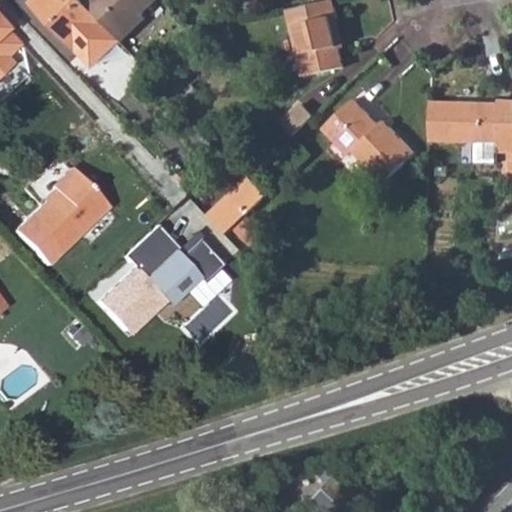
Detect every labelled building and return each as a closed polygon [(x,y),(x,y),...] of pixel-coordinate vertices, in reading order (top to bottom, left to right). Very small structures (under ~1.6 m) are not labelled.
[(35,0),(32,3),(76,51),(90,58),(118,43),(122,40),(84,1),(83,0),(35,0)] [(84,0),(84,1),(122,40),(123,42),(146,20),(143,16),(159,0),(84,0)] [(344,17),(339,0),(330,2),(295,9),(310,75),(349,67),(344,47),(337,18),(344,17)] [(350,46),(344,17),(337,18),(344,47),(350,46)] [(363,99),(333,127),(358,154),(362,149),(394,182),(422,154),(396,127),(392,130),(387,124),(363,99)] [(506,154),(511,153),(511,102),(508,102),(508,104),(437,103),(437,143),(485,144),(484,164),(506,165),(506,154)] [(283,125),(296,139),(316,120),(303,106),(283,125)] [(389,121),(387,124),(392,130),(396,127),(389,121)] [(42,199),(28,213),(61,247),(104,205),(67,167),(48,186),(54,192),(44,201),(42,199)] [(255,184),(212,222),(231,243),(274,204),(255,184)] [(83,230),(90,239),(117,217),(110,208),(83,230)] [(44,263),(61,247),(28,213),(11,230),(44,263)] [(199,240),(182,256),(157,229),(127,256),(135,265),(97,300),(128,333),(164,300),(170,307),(198,281),(200,284),(222,265),(199,240)] [(79,339),(88,349),(97,339),(88,330),(79,339)] [(324,511),(339,511),(357,496),(338,476),(313,500),(324,511)] [(244,511),(233,499),(208,507),(212,511),(244,511)]
